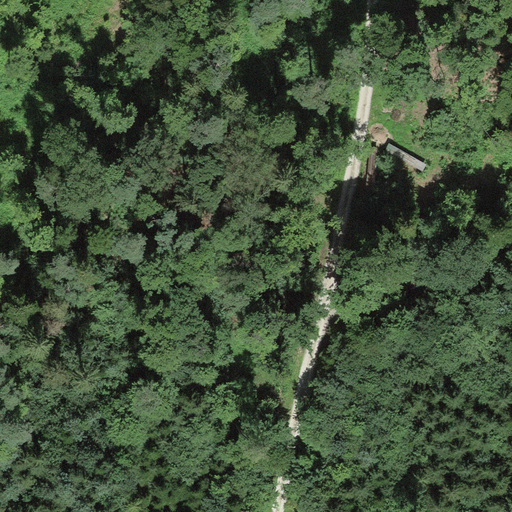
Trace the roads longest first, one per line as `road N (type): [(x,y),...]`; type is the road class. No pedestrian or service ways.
road 1 (track): [(0,441),(511,235)]
road 2 (track): [(274,511),(322,315),(362,68),(365,0)]
